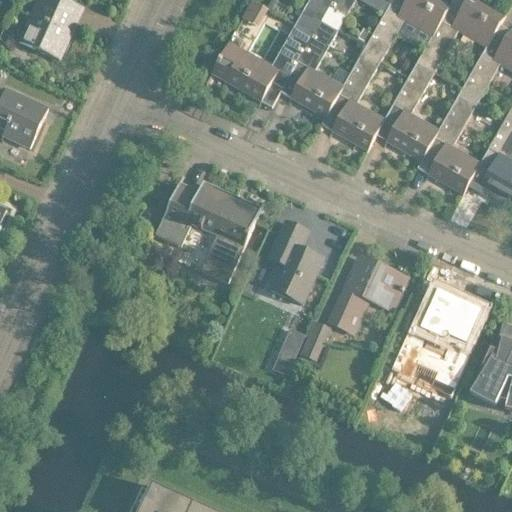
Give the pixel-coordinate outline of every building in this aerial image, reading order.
[(82,10),(59,0),(37,0),(18,45),(58,63),(82,10)] [(276,2),(272,0),(266,11),(269,13),(276,2)] [(309,0),(294,28),(311,38),(320,22),(332,0),(309,0)] [(332,0),(320,22),(338,32),(355,0),(378,0),(390,6),(393,0),(332,0)] [(366,46),(365,47),(361,55),(379,65),(403,23),(431,39),(449,9),(433,0),(393,0),(390,6),(372,36),(366,46)] [(416,66),(433,76),(457,34),(486,50),(500,27),(504,20),(468,0),(453,0),(449,9),(431,39),(416,66)] [(320,22),(311,38),(279,94),(324,119),(341,89),(314,74),(338,32),(320,22)] [(474,108),(497,67),(511,74),(511,33),(500,27),(486,50),(457,99),(474,108)] [(279,94),(311,38),(294,28),(270,69),(238,51),(242,44),(233,38),(211,76),(224,83),(270,110),(279,94)] [(362,31),(357,40),(366,46),(372,36),(362,31)] [(366,153),(374,138),(383,122),(356,107),(379,65),(361,55),(341,89),(324,119),(319,127),(366,153)] [(438,133),(410,117),(433,76),(416,66),(398,97),(384,122),(383,122),(374,138),(419,163),(438,133)] [(29,152),(48,110),(5,90),(2,96),(0,94),(0,130),(4,132),(1,139),(29,152)] [(479,167),(450,150),(474,108),(457,99),(438,133),(419,163),(416,171),(462,197),(471,182),(479,167)] [(503,125),(479,167),(471,182),(493,194),(511,204),(511,164),(505,161),(511,148),(511,109),(508,117),(503,125)] [(503,125),(508,117),(499,112),(495,120),(503,125)] [(176,189),(154,238),(180,249),(190,227),(215,239),(200,274),(226,286),(259,213),(201,187),(196,198),(176,189)] [(283,225),(267,262),(279,267),(268,293),(301,307),(321,262),(299,253),(307,235),(283,225)] [(356,262),(328,324),(335,329),(354,333),(368,303),(392,315),(405,285),(390,273),(356,262)] [(448,321),(457,303),(435,293),(434,297),(426,294),(384,386),(386,387),(392,374),(410,383),(416,368),(435,376),(432,382),(453,391),(449,400),(450,401),(476,344),(469,340),(481,314),(463,306),(455,324),(448,321)] [(315,364),(328,332),(313,324),(298,357),(315,364)] [(484,371),(471,394),(472,395),(473,394),(497,400),(496,401),(498,401),(506,403),(507,404),(507,403),(511,406),(511,329),(503,327),(503,324),(502,324),(502,325),(494,354),(489,352),(481,370),(484,371)] [(278,358),(272,372),(285,377),(292,364),(278,358)] [(202,511),(150,488),(139,511),(202,511)]
